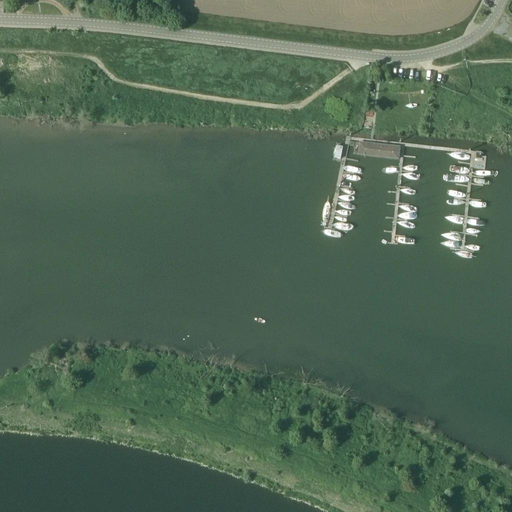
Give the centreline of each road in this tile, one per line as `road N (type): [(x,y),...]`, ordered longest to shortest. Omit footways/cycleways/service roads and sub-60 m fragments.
road 1 (unclassified): [(0,20),(402,59),(470,41),(503,0)]
road 2 (track): [(357,55),(354,66),(292,108),(115,80),(88,56),(0,52)]
